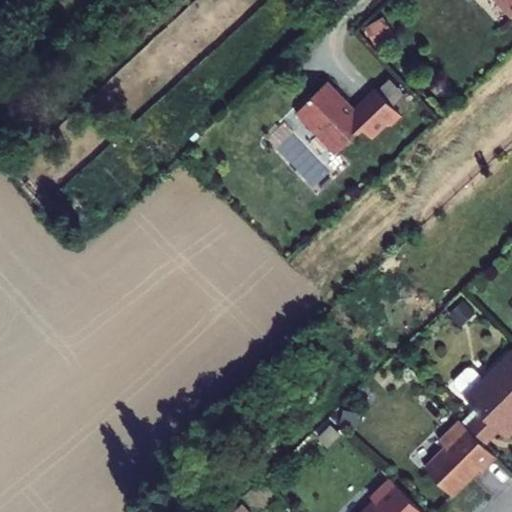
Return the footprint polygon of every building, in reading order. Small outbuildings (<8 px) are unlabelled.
[(331,0),(328,3),(336,12),(349,0),(331,0)] [(313,126),(316,129),(338,152),(363,129),(371,137),(398,111),(377,89),(353,112),(344,103),(343,102),(345,101),(328,82),(310,99),(297,112),(311,128),(313,126)] [(511,359),(492,379),(483,369),(476,369),(464,380),(464,387),(489,412),(475,426),(492,444),(506,430),(510,434),(511,433),(511,359)] [(492,444),(467,419),(447,439),(454,447),(434,467),(460,494),(479,476),(479,474),(486,466),(489,470),(503,455),(492,444)] [(432,511),(399,478),(380,497),(384,500),(371,511),(432,511)]
